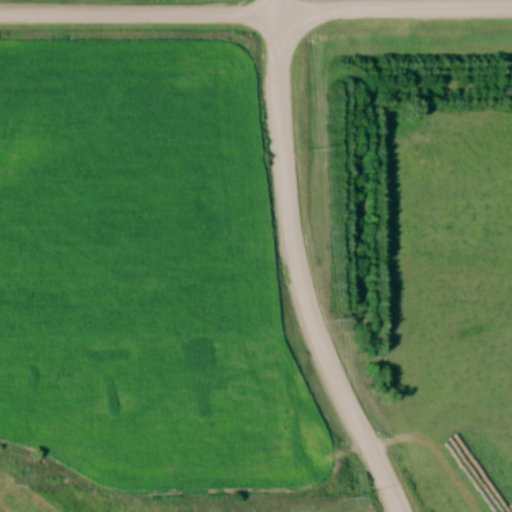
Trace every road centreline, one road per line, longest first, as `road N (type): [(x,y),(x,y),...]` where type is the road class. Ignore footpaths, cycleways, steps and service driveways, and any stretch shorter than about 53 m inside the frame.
road 1 (tertiary): [(403,511),(317,323),(295,229),(279,0)]
road 2 (residential): [(279,12),(0,13)]
road 3 (tertiary): [(511,8),(279,12)]
